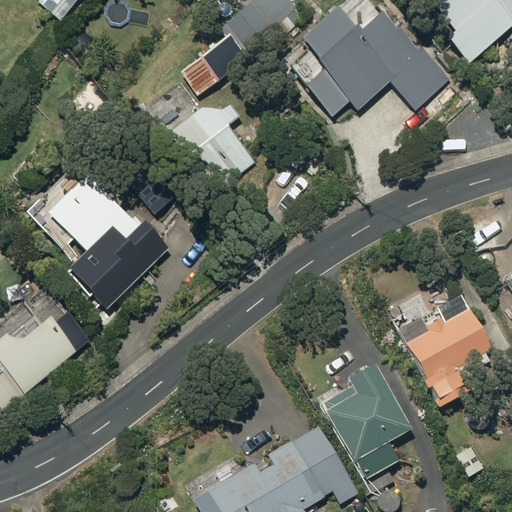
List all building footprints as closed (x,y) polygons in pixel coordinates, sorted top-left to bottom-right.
[(35,0),(31,5),(54,24),(73,0),(35,0)] [(240,52),(276,24),(256,0),(251,0),(224,22),(222,37),(174,75),(193,99),(244,58),(240,52)] [(511,0),(459,0),(452,7),(463,19),(442,40),(474,72),(495,52),(500,57),(511,45),(511,0)] [(413,56),(377,18),(355,38),(351,34),(348,37),(329,17),(298,47),(317,66),(315,68),(320,74),(303,90),(329,117),(346,102),(355,112),(387,82),(414,111),(445,81),(417,52),(413,56)] [(85,84),(60,114),(93,142),(123,107),(97,85),(85,84)] [(222,128),(224,127),(214,113),(191,112),(155,140),(202,202),(250,166),(222,128)] [(38,216),(75,254),(72,257),(84,270),(66,287),(75,297),(99,313),(161,252),(129,219),(125,223),(79,176),(38,216)] [(0,417),(73,356),(78,362),(92,350),(47,296),(44,298),(33,286),(16,301),(24,312),(0,332),(0,417)] [(421,316),(390,333),(432,410),(491,378),(479,356),(485,353),(463,312),(439,326),(435,318),(425,323),(421,316)] [(316,405),(320,413),(316,415),(344,466),(346,465),(357,484),(391,465),(380,445),(403,432),(367,367),(340,382),(344,389),(316,405)] [(246,467),(199,496),(209,511),(298,511),(317,500),(282,444),(259,458),(266,469),(252,477),(246,467)]
